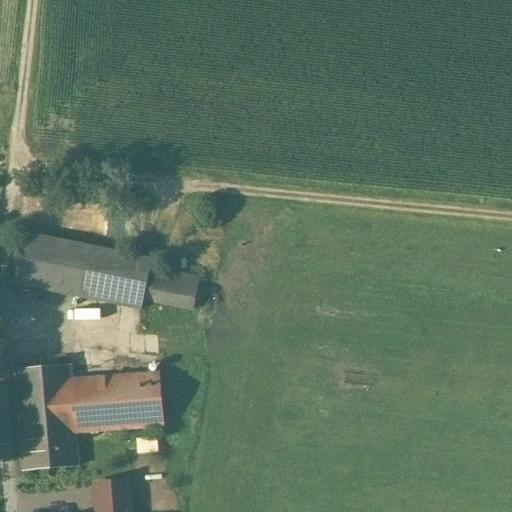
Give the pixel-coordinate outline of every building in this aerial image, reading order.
[(152,261),(24,235),(14,284),(142,310),(152,261)] [(200,279),(152,269),(146,300),(193,310),(200,279)] [(70,367),(16,371),(24,471),(78,467),(76,433),(72,382),(70,367)] [(159,375),(72,382),(76,433),(163,426),(159,375)] [(157,440),(137,441),(138,453),(158,452),(157,440)] [(130,511),(128,483),(96,485),(97,511),(130,511)]
